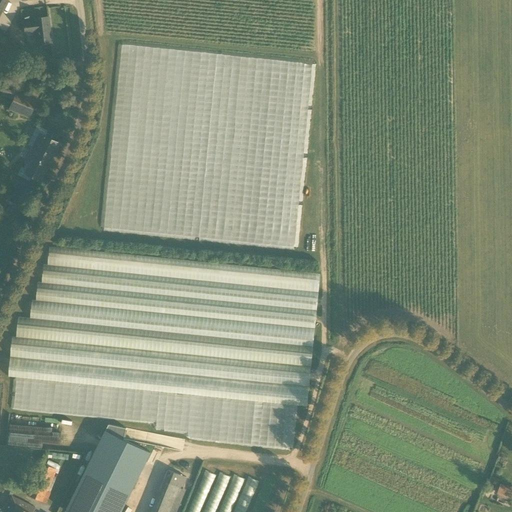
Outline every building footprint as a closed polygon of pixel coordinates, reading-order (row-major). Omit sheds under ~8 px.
[(300,42),(304,0),(112,0),(111,23),(300,42)] [(51,43),(48,17),(32,19),(32,21),(22,22),(23,33),(33,32),(35,45),(51,43)] [(0,48),(11,54),(16,45),(0,35),(0,48)] [(9,109),(28,117),(37,94),(6,81),(0,95),(12,100),(9,109)] [(34,155),(30,165),(26,163),(24,168),(22,167),(18,175),(29,181),(32,176),(41,181),(60,143),(40,134),(31,154),(34,155)] [(296,223),(297,191),(284,190),(284,205),(283,205),(283,210),(287,210),(287,216),(290,216),(290,212),(293,212),(293,223),(296,223)] [(121,511),(151,452),(122,438),(127,428),(109,423),(106,430),(66,510),(69,511),(121,511)] [(7,444),(61,447),(62,440),(58,440),(59,427),(8,424),(7,444)] [(44,502),(57,469),(41,463),(35,479),(31,477),(28,485),(32,487),(28,496),(44,502)] [(202,469),(186,511),(242,511),(254,478),(247,476),(246,478),(233,473),(232,476),(218,471),(217,474),(202,469)] [(164,481),(157,499),(175,506),(186,478),(169,471),(165,481),(164,481)] [(511,499),(511,488),(501,484),(497,494),(511,499)] [(33,511),(36,508),(12,496),(4,511),(33,511)]
